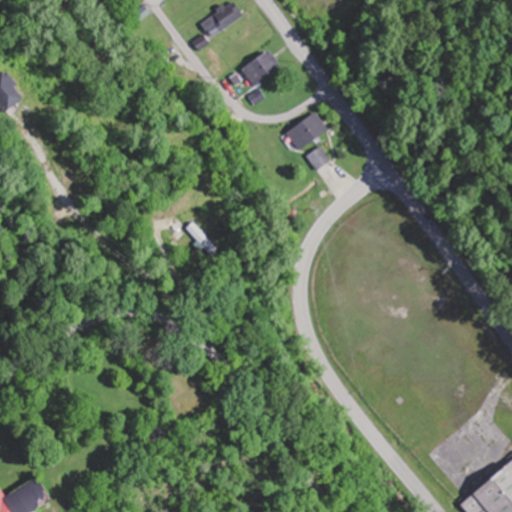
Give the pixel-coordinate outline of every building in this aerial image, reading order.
[(242,19),(233,2),(199,21),(208,37),(242,19)] [(134,11),(139,21),(150,16),(145,6),(134,11)] [(162,76),(177,65),(164,46),(149,57),(162,76)] [(240,67),(251,85),(280,67),(268,49),(240,67)] [(0,80),(0,104),(4,111),(20,101),(4,78),(0,80)] [(298,150),(326,129),(313,111),(285,133),(298,150)] [(253,151),(265,143),(257,131),(245,139),(253,151)] [(329,160),(320,147),(307,157),(317,169),(329,160)] [(216,250),(195,221),(186,227),(208,256),(216,250)] [(0,511),(26,511),(45,502),(32,479),(0,496),(0,495),(0,511)]
